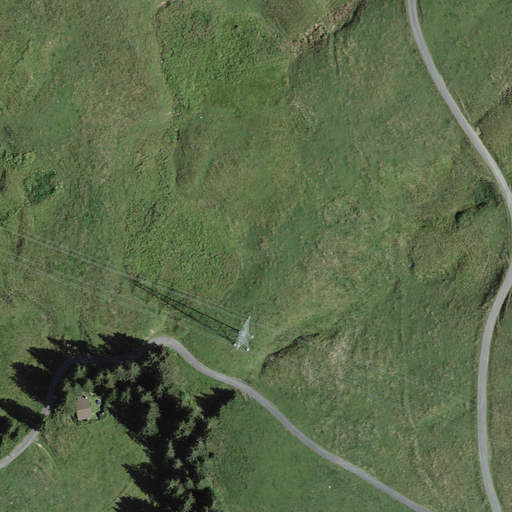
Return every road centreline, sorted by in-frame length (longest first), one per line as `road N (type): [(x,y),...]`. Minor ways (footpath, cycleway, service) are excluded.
road 1 (unclassified): [(425,511),(315,447),(258,396),(162,341),(115,359),(72,361),(39,426),(0,463)]
road 2 (unclassified): [(511,272),(489,323),(481,382),(485,473),(497,511)]
road 3 (unclassified): [(411,0),(433,71),(511,206)]
